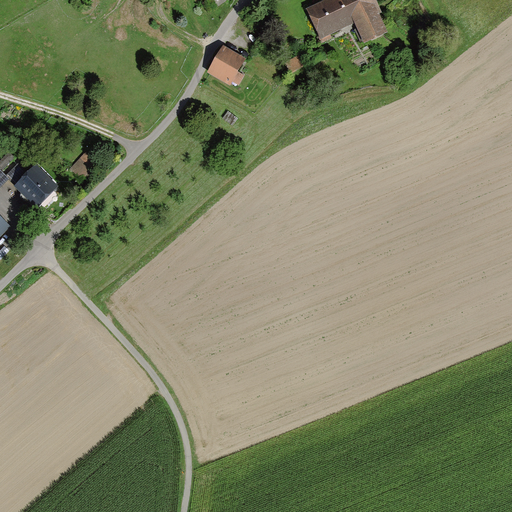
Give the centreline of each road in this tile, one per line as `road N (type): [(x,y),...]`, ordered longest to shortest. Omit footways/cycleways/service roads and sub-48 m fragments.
road 1 (unclassified): [(0,285),(179,104),(243,0)]
road 2 (track): [(35,250),(129,346),(171,402),(186,439),(182,511)]
road 3 (track): [(139,148),(0,94)]
